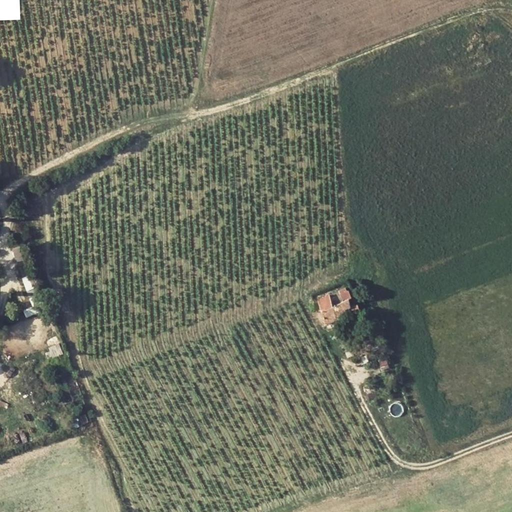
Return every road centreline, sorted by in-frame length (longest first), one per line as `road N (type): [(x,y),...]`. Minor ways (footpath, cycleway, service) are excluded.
road 1 (track): [(0,193),(127,128),(199,114),(483,12),(511,12)]
road 2 (track): [(351,370),(398,463),(420,467),(511,433)]
